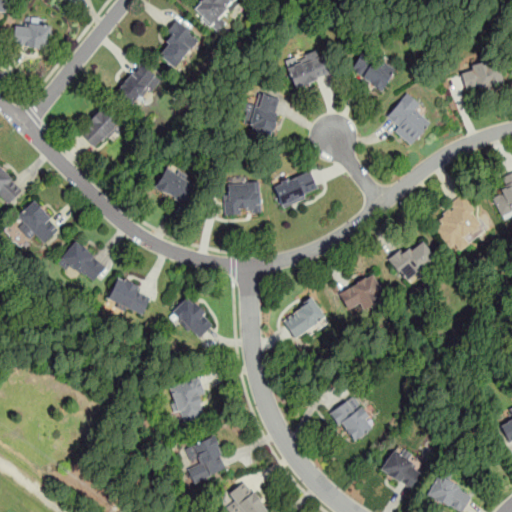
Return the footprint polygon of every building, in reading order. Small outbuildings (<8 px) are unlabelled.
[(216,32),(227,21),(220,14),(233,0),(202,0),(193,9),(216,32)] [(13,46),(50,48),(51,23),(14,21),(13,46)] [(154,51),(172,68),(199,40),(180,23),(154,51)] [(383,89),(395,66),(361,49),(349,72),(383,89)] [(295,89),(331,73),(322,50),(285,66),(295,89)] [(504,85),(495,58),(459,69),(468,96),(504,85)] [(114,92),(129,107),(157,79),(142,64),(114,92)] [(271,136),(280,98),(254,92),(245,130),(271,136)] [(421,105),(407,92),(383,119),(411,144),(429,123),(416,110),(421,105)] [(122,121),(105,104),(78,131),(95,149),(122,121)] [(0,198),(6,204),(23,187),(0,164),(0,198)] [(153,187),(187,204),(198,181),(163,165),(153,187)] [(317,192),(309,170),(272,184),(281,206),(317,192)] [(502,219),(511,214),(511,172),(497,179),(502,191),(492,196),(502,219)] [(224,214),(260,212),(259,182),(223,184),(224,214)] [(483,231),(477,223),(482,219),(463,194),(436,214),(443,223),(435,229),(454,253),(483,231)] [(62,228),(32,199),(15,215),(45,245),(62,228)] [(90,282),(105,264),(74,239),(59,257),(90,282)] [(410,252),(404,244),(387,259),(407,283),(437,258),(423,241),(410,252)] [(384,297),(373,274),(337,291),(349,314),(384,297)] [(151,292),(116,275),(106,298),(141,314),(151,292)] [(197,339),(214,322),(187,295),(170,312),(197,339)] [(281,318),(295,339),(326,317),(311,297),(281,318)] [(170,383),(178,422),(202,416),(199,402),(205,401),(200,377),(170,383)] [(329,411),(350,442),(375,425),(354,395),(329,411)] [(511,418),(500,424),(509,444),(511,442),(511,406),(508,408),(511,416),(511,418)] [(186,469),(193,483),(228,467),(213,434),(185,447),(193,466),(186,469)] [(411,487),(420,472),(410,466),(415,457),(394,445),(380,470),(411,487)] [(425,495),(459,511),(461,511),(472,491),(436,473),(425,495)] [(265,511),(269,509),(244,479),(227,493),(237,505),(237,504),(243,511),(265,511)]
